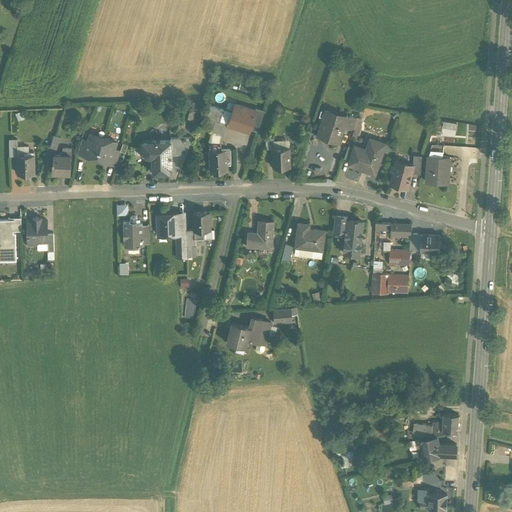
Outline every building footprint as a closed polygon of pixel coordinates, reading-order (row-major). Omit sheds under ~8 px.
[(255,110),(236,104),(229,125),(249,131),(250,129),(255,110)] [(224,110),(210,105),(206,117),(207,117),(216,120),(227,123),(220,120),(224,110)] [(264,110),(256,108),(255,110),(250,129),(258,131),(264,110)] [(357,119),(347,115),(346,119),(343,128),(344,128),(353,131),(357,119)] [(334,121),(324,118),(318,135),(339,142),(344,128),(343,128),(346,119),(336,116),(334,121)] [(216,120),(207,117),(205,124),(214,126),(216,120)] [(227,123),(216,120),(214,126),(213,127),(224,131),(227,123)] [(213,127),(209,141),(209,144),(220,143),(224,131),(213,127)] [(104,137),(90,133),(88,140),(84,154),(97,159),(104,137)] [(61,137),(54,135),(50,147),(57,149),(61,137)] [(273,136),(266,137),(266,149),(273,148),(274,148),(273,136)] [(117,142),(104,137),(97,159),(111,163),(111,162),(115,149),(117,142)] [(192,137),(171,138),(171,141),(172,155),(186,154),(192,137)] [(88,140),(82,138),(78,152),(84,154),(88,140)] [(367,150),(355,147),(350,164),(375,173),(385,144),(370,139),(367,150)] [(171,141),(143,142),(143,150),(141,150),(142,153),(144,156),(147,158),(151,159),(153,159),(153,173),(169,173),(169,168),(172,168),(172,155),(171,141)] [(444,145),(432,144),(428,156),(443,157),(444,145)] [(72,148),(63,148),(63,155),(54,155),(54,162),(53,162),(53,173),(71,174),(72,148)] [(274,148),(273,148),(274,167),(290,166),(289,148),(276,148),(274,148)] [(120,151),(115,149),(111,162),(116,164),(120,151)] [(221,149),(210,150),(211,171),(228,171),(227,162),(231,162),(230,149),(221,149)] [(34,151),(25,151),(25,155),(18,155),(19,173),(35,173),(34,151)] [(422,156),(414,155),(413,165),(414,165),(411,173),(421,174),(422,156)] [(443,157),(428,156),(426,181),(448,183),(450,157),(443,157)] [(413,165),(396,160),(395,165),(391,164),(389,171),(393,172),(390,183),(407,188),(411,173),(414,165),(413,165)] [(128,204),(117,205),(117,215),(129,215),(128,204)] [(210,211),(194,212),(194,229),(194,230),(204,230),(210,229),(210,211)] [(170,215),(167,215),(167,214),(158,214),(156,216),(156,223),(158,226),(159,235),(177,234),(179,234),(179,230),(178,216),(179,216),(178,213),(170,213),(170,215)] [(137,216),(131,216),(131,221),(124,221),(125,245),(129,245),(129,249),(140,249),(140,246),(140,245),(144,245),(143,243),(143,225),(143,223),(137,223),(137,216)] [(179,216),(178,216),(179,230),(186,230),(186,216),(179,216)] [(349,218),(335,216),(333,234),(346,236),(348,219),(349,218)] [(21,218),(8,218),(8,219),(9,231),(13,231),(21,231),(21,218)] [(42,218),(33,218),(33,220),(27,220),(28,242),(37,242),(47,241),(48,241),(48,233),(47,220),(42,220),(42,218)] [(8,219),(0,219),(0,261),(16,261),(16,250),(15,248),(16,248),(15,233),(13,234),(13,231),(9,231),(8,219)] [(274,221),(258,219),(258,232),(248,231),(247,246),(272,248),(274,221)] [(348,219),(346,236),(344,252),(359,254),(363,221),(348,219)] [(325,230),(309,228),(309,223),(299,222),(295,246),(322,250),(325,230)] [(391,223),(377,223),(376,230),(390,231),(391,223)] [(411,224),(391,223),(390,231),(390,233),(391,233),(411,234),(411,233),(411,224)] [(194,229),(186,230),(187,245),(191,245),(196,245),(196,239),(195,239),(194,230),(194,229)] [(210,229),(204,230),(204,238),(214,238),(214,229),(210,229)] [(186,230),(179,230),(179,234),(177,234),(178,257),(187,257),(187,245),(186,230)] [(204,230),(194,230),(195,239),(196,239),(204,238),(204,230)] [(421,234),(411,233),(411,234),(410,249),(420,250),(421,234)] [(439,235),(421,234),(420,250),(438,251),(439,235)] [(294,245),(286,243),(282,259),(290,261),(294,245)] [(410,250),(390,249),(389,263),(409,264),(410,250)] [(375,260),(374,269),(383,269),(383,260),(375,260)] [(373,273),(372,293),(388,293),(388,291),(408,292),(409,275),(388,275),(388,273),(373,273)] [(291,308),(273,309),(274,323),(293,322),(291,308)] [(271,322),(253,317),(250,326),(261,329),(258,342),(266,344),(266,342),(269,340),(270,335),(268,333),(271,322)] [(250,326),(232,322),(227,342),(246,347),(248,339),(258,342),(261,329),(250,326)] [(459,415),(444,414),(444,420),(444,422),(445,422),(444,431),(445,431),(457,432),(459,415)] [(444,420),(433,421),(433,424),(432,436),(437,435),(444,434),(445,431),(444,431),(445,422),(444,422),(444,420)] [(433,424),(426,424),(425,437),(432,436),(433,424)] [(425,437),(420,438),(421,447),(424,459),(437,456),(438,454),(456,455),(456,444),(438,443),(437,435),(432,436),(425,437)] [(412,439),(409,440),(411,449),(421,447),(420,438),(412,439)] [(421,490),(419,490),(418,500),(420,500),(428,500),(428,493),(428,490),(421,490)] [(447,494),(428,493),(428,500),(420,500),(420,508),(428,508),(428,509),(446,509),(447,494)] [(392,495),(384,497),(386,504),(394,503),(392,495)]
